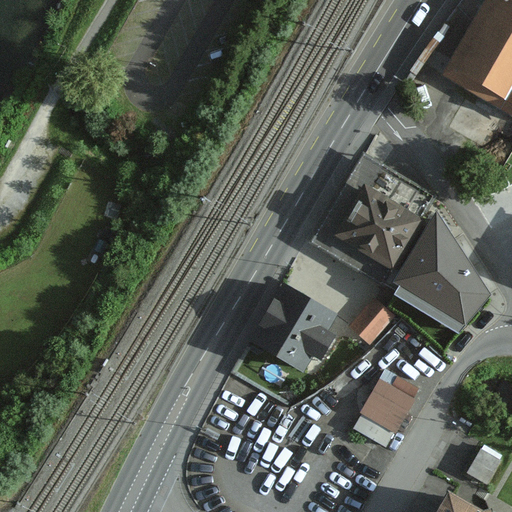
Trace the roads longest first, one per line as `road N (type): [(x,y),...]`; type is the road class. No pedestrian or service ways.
road 1 (primary): [(127,510),(230,310),(366,86)]
road 2 (residential): [(366,86),(421,151),(511,297)]
road 3 (track): [(116,0),(0,192)]
road 4 (residential): [(386,511),(464,367),(491,345),(511,341)]
